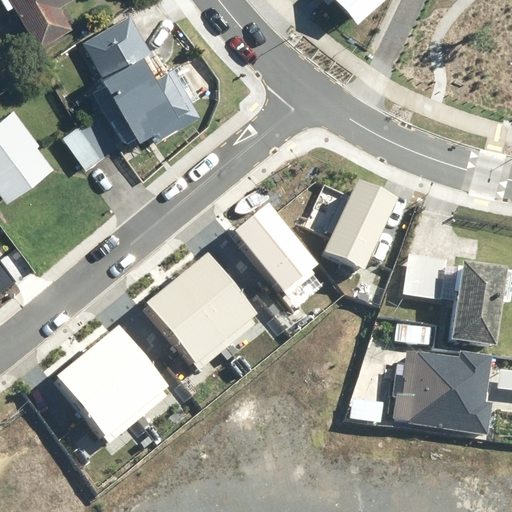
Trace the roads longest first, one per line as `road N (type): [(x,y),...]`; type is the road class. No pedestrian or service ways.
road 1 (residential): [(0,345),(315,92)]
road 2 (residential): [(315,92),(418,151),(511,178)]
road 3 (residential): [(0,398),(84,511)]
road 4 (residential): [(218,0),(315,92)]
